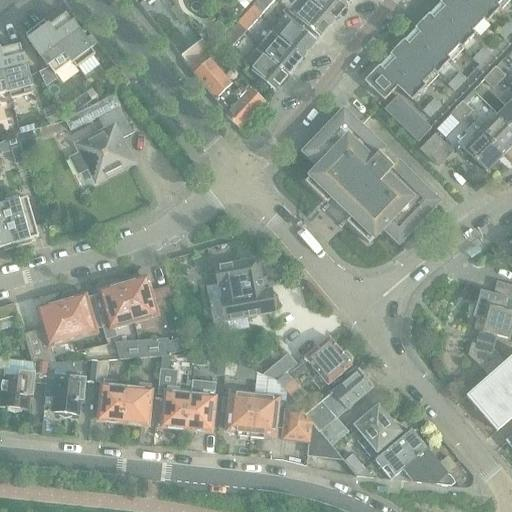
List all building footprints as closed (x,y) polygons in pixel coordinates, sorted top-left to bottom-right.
[(237,0),(236,2),(244,10),(253,0),(237,0)] [(272,0),(259,0),(251,8),(260,17),(274,1),(272,0)] [(319,39),(333,22),(309,1),(306,6),(298,0),(297,0),(287,12),(319,39)] [(310,0),(309,1),(333,22),(347,6),(340,0),(310,0)] [(428,16),(427,17),(461,49),(475,35),(472,32),(483,21),(486,24),(486,23),(461,0),(443,0),(439,4),(444,9),(433,20),(428,16)] [(461,0),(486,23),(500,9),(497,6),(503,0),(461,0)] [(251,8),(237,24),(245,33),(260,17),(251,8)] [(66,15),(48,28),(73,62),(72,63),(76,68),(95,55),(66,15)] [(284,15),(272,30),(279,37),(278,38),(302,58),(316,41),(284,15)] [(403,42),(402,43),(436,75),(450,61),(447,58),(458,47),(461,50),(461,49),(427,17),(414,30),(419,35),(408,46),(403,42)] [(218,37),(226,31),(219,21),(211,28),(218,37)] [(511,24),(508,21),(496,33),(503,40),(511,30),(511,24)] [(54,75),(72,63),(73,62),(48,28),(44,22),(25,36),(54,75)] [(231,49),(245,33),(237,24),(223,40),(231,49)] [(272,30),(258,47),(265,54),(264,55),(288,75),(302,58),(278,38),(279,37),(272,30)] [(221,53),(228,46),(222,40),(215,46),(221,53)] [(202,41),(179,58),(189,70),(203,55),(209,49),(202,41)] [(436,76),(436,75),(402,43),(389,56),(394,61),(383,72),(378,68),(363,83),(383,102),(396,88),(411,102),(425,87),(422,84),(433,73),(436,76)] [(20,46),(0,51),(0,57),(9,92),(8,93),(10,100),(33,94),(20,46)] [(274,92),(288,75),(264,55),(265,54),(258,47),(242,65),(274,92)] [(483,47),(472,59),(478,66),(490,53),(483,47)] [(203,55),(189,70),(193,75),(209,61),(205,56),(203,55)] [(0,94),(8,93),(9,92),(0,57),(0,94)] [(240,130),(264,103),(247,87),(244,90),(241,86),(232,95),(227,90),(231,85),(209,61),(193,75),(218,103),(217,105),(227,114),(225,116),(240,130)] [(495,68),(489,74),(499,83),(505,77),(495,68)] [(459,73),(447,86),(454,92),(466,80),(459,73)] [(492,90),(499,83),(489,74),(483,81),(492,90)] [(505,107),(497,115),(511,129),(511,96),(506,91),(498,100),(505,107)] [(115,96),(65,121),(70,133),(97,119),(120,107),(115,96)] [(383,111),(389,116),(402,102),(398,98),(395,99),(383,111)] [(434,100),(422,112),(429,119),(441,106),(434,100)] [(389,116),(394,122),(408,108),(402,102),(389,116)] [(462,102),(456,109),(465,118),(471,112),(462,102)] [(120,142),(134,134),(120,108),(98,120),(105,134),(78,148),(82,155),(71,160),(78,175),(89,170),(96,183),(132,165),(120,142)] [(394,122),(400,127),(413,113),(408,108),(394,122)] [(459,124),(465,118),(456,109),(449,115),(450,116),(459,124)] [(399,244),(438,204),(344,113),(305,154),(320,168),(305,184),(327,205),(333,199),(352,218),(347,224),(369,245),(383,230),(399,244)] [(400,127),(406,132),(419,118),(413,113),(400,127)] [(481,118),(474,126),(504,155),(511,147),(511,129),(497,115),(488,125),(481,118)] [(450,116),(436,131),(445,139),(459,124),(450,116)] [(406,132),(411,138),(425,124),(419,118),(406,132)] [(411,138),(417,143),(430,129),(425,124),(411,138)] [(35,130),(34,125),(18,129),(20,134),(35,130)] [(487,173),(504,155),(474,126),(473,127),(472,126),(465,133),(466,135),(457,144),(487,173)] [(32,131),(17,135),(20,147),(20,148),(35,144),(32,131)] [(17,135),(0,144),(0,155),(11,152),(11,149),(20,147),(17,135)] [(439,168),(453,153),(436,136),(422,151),(439,168)] [(15,165),(25,162),(20,148),(20,147),(11,149),(11,152),(15,165)] [(18,198),(3,202),(16,248),(30,244),(29,241),(39,238),(27,199),(19,201),(18,198)] [(0,249),(2,249),(3,252),(16,248),(3,202),(0,202),(0,249)] [(228,323),(273,314),(273,313),(274,312),(277,306),(275,297),(270,292),(269,292),(269,291),(263,293),(263,291),(258,261),(218,269),(228,323)] [(135,278),(121,282),(132,323),(157,316),(146,279),(136,282),(135,278)] [(113,337),(111,329),(132,323),(121,282),(110,286),(111,289),(99,293),(101,298),(93,300),(104,339),(113,337)] [(511,300),(511,287),(496,283),(493,296),(480,293),(474,318),(486,322),(480,347),(471,345),(469,355),(484,372),(500,358),(494,351),(497,338),(509,342),(511,330),(511,314),(503,312),(507,299),(511,300)] [(154,289),(156,299),(173,294),(170,285),(154,289)] [(73,296),(60,300),(71,340),(95,334),(84,297),(74,300),(73,296)] [(23,337),(31,363),(49,364),(55,365),(50,346),(71,340),(60,300),(48,303),(49,307),(38,310),(44,331),(23,337)] [(0,308),(0,321),(19,316),(15,304),(0,308)] [(184,338),(168,343),(171,355),(187,350),(184,338)] [(119,343),(114,344),(118,361),(162,358),(170,358),(172,358),(171,355),(168,343),(167,340),(119,343)] [(349,365),(351,359),(345,352),(340,353),(329,340),(299,364),(303,369),(308,364),(327,386),(351,366),(349,365)] [(287,396),(298,387),(293,381),(287,374),(296,366),(287,355),(262,376),(276,382),(287,396)] [(193,366),(206,367),(207,357),(194,356),(193,366)] [(162,358),(161,370),(168,371),(170,358),(162,358)] [(496,433),(511,418),(511,358),(466,399),(496,433)] [(31,363),(5,360),(4,371),(3,378),(1,398),(5,399),(4,409),(7,409),(6,411),(14,415),(21,413),(21,411),(24,412),(26,395),(32,393),(33,385),(45,386),(46,386),(48,369),(49,364),(31,363)] [(85,383),(94,384),(96,363),(97,363),(97,362),(71,364),(55,365),(49,364),(48,369),(46,386),(45,386),(44,398),(56,399),(54,414),(58,415),(58,417),(65,420),(71,418),(72,416),(75,416),(77,403),(83,400),(85,383)] [(108,362),(97,363),(96,363),(94,384),(102,385),(99,421),(108,422),(110,424),(119,425),(120,423),(123,424),(126,387),(114,386),(115,382),(107,381),(108,362)] [(235,379),(236,366),(225,362),(223,378),(235,379)] [(296,366),(287,374),(293,381),(305,371),(303,369),(299,364),(296,366)] [(185,430),(186,430),(190,394),(178,392),(179,389),(176,389),(177,372),(168,371),(161,370),(160,370),(157,396),(165,397),(162,428),(173,429),(174,431),(183,432),(185,430)] [(358,372),(305,417),(310,423),(331,448),(331,447),(347,434),(336,421),(373,389),(358,372)] [(191,394),(190,394),(186,430),(187,431),(189,433),(197,433),(200,432),(210,433),(215,384),(193,381),(191,394)] [(137,388),(126,387),(123,424),(124,424),(126,426),(134,427),(136,425),(146,426),(150,386),(138,384),(137,388)] [(298,387),(287,396),(294,403),(295,405),(307,395),(299,386),(298,387)] [(237,437),(249,439),(254,397),(230,394),(226,432),(237,434),(237,437)] [(278,400),(254,397),(249,439),(263,440),(263,437),(274,438),(278,400)] [(228,414),(230,400),(222,399),(221,413),(228,414)] [(282,442),(308,445),(310,423),(305,417),(295,405),(294,403),(293,410),(286,410),(282,442)] [(360,446),(369,457),(371,459),(399,434),(377,408),(353,428),(363,438),(359,441),(361,444),(360,446)] [(43,420),(42,434),(52,435),(53,428),(50,427),(51,425),(46,420),(43,420)] [(344,463),(344,462),(331,447),(331,448),(310,423),(308,445),(307,458),(344,463)] [(375,462),(391,481),(426,451),(425,447),(420,441),(416,440),(410,433),(375,462)] [(438,465),(426,451),(391,481),(391,482),(451,488),(455,485),(455,482),(452,478),(449,478),(447,475),(438,465)] [(351,457),(344,462),(344,463),(356,478),(365,470),(355,457),(351,457)] [(438,465),(447,475),(456,467),(447,457),(438,465)] [(373,480),(365,470),(356,478),(373,480)]
